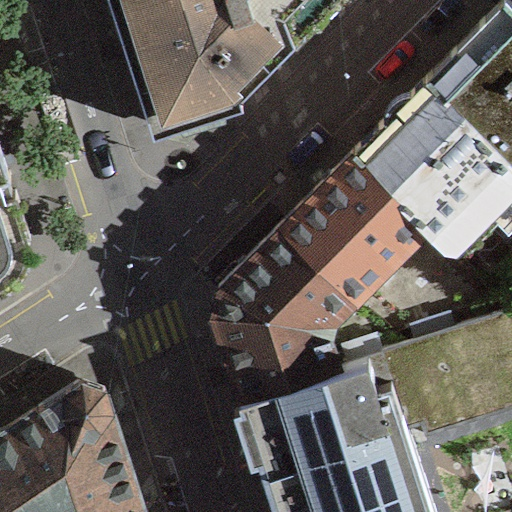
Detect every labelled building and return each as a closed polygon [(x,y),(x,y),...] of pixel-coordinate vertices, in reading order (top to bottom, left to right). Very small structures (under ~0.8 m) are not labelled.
[(240,91),(330,0),(113,0),(153,125),(154,128),(243,99),(242,97),(240,91)] [(511,2),(509,0),(499,0),(428,72),(511,156),(511,2)] [(411,89),(410,88),(403,89),(397,93),(391,97),(386,105),(384,114),(385,115),(354,147),(428,221),(448,242),(469,243),(511,199),(511,156),(428,72),(411,89)] [(0,285),(10,279),(17,273),(26,259),(29,249),(30,238),(29,227),(16,187),(6,190),(1,176),(11,172),(0,138),(0,285)] [(280,221),(354,296),(428,221),(354,147),(280,221)] [(218,282),(212,308),(240,394),(340,361),(330,331),(333,316),(354,296),(280,221),(218,282)] [(259,455),(277,511),(436,511),(408,424),(421,419),(425,431),(511,403),(511,303),(382,345),(382,348),(340,361),(240,394),(239,394),(241,401),(234,404),(251,457),(259,455)] [(145,511),(103,381),(83,374),(15,419),(10,420),(5,421),(0,423),(0,511),(145,511)]
